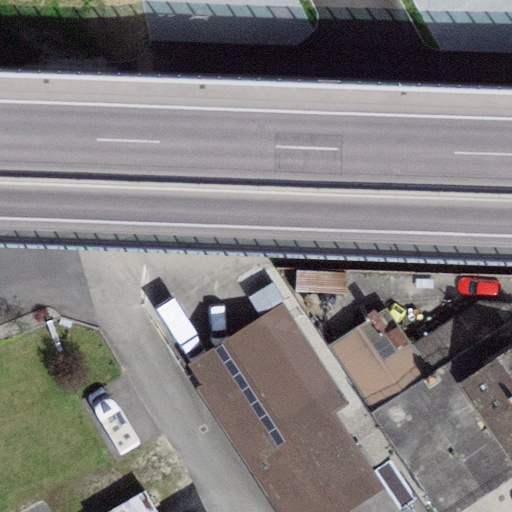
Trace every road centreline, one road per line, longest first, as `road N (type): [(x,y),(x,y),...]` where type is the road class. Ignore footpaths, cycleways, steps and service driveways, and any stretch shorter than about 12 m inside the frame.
road 1 (motorway): [(0,200),(511,217)]
road 2 (motorway): [(511,153),(0,136)]
